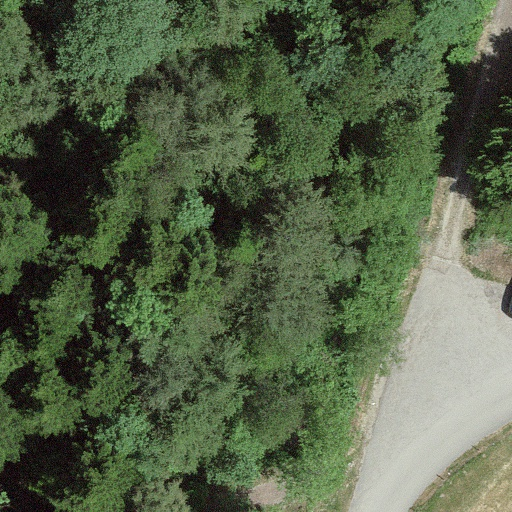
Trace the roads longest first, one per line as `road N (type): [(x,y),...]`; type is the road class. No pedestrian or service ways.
road 1 (track): [(464,392),(440,296),(445,258),(511,28)]
road 2 (unclassified): [(381,511),(434,421),(464,392),(511,370)]
